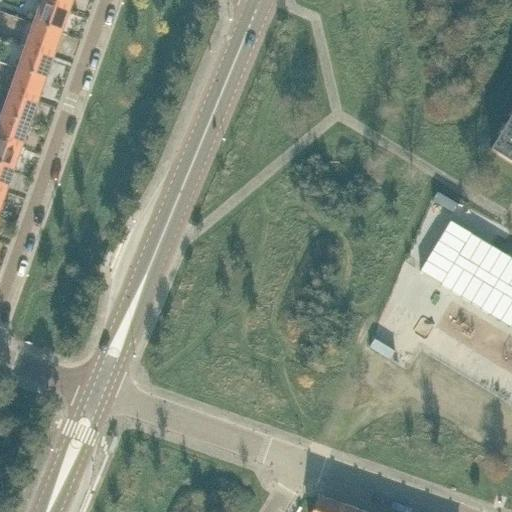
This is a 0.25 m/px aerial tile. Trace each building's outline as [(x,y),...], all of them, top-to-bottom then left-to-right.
[(70,12),(74,0),(42,0),(42,2),(70,12)] [(62,34),(70,12),(42,2),(34,24),(62,34)] [(54,57),(62,34),(34,24),(26,47),(54,57)] [(46,79),(54,57),(26,47),(18,70),(46,79)] [(38,102),(46,79),(18,70),(10,92),(38,102)] [(30,125),(38,102),(10,92),(2,115),(30,125)] [(0,139),(23,147),(30,125),(2,115),(0,121),(0,139)] [(511,162),(511,119),(493,151),(511,162)] [(0,165),(15,170),(23,147),(0,139),(0,165)] [(0,190),(7,193),(15,170),(0,165),(0,190)] [(511,281),(496,314),(511,321),(511,281)] [(341,511),(343,506),(319,497),(314,511),(341,511)]
